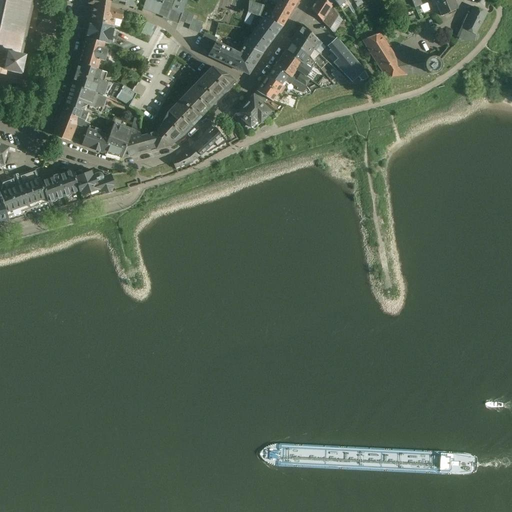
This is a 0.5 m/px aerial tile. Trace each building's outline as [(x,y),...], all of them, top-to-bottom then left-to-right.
[(0,0),(0,72),(3,73),(4,70),(20,74),(23,56),(20,55),(31,0),(0,0)] [(100,0),(88,0),(88,4),(92,5),(89,22),(113,26),(114,19),(122,20),(123,12),(109,8),(110,4),(110,2),(108,1),(100,0)] [(157,3),(149,0),(145,0),(143,9),(153,13),(157,3)] [(175,0),(163,0),(162,5),(158,15),(163,17),(162,18),(168,20),(175,0)] [(175,0),(168,20),(178,24),(179,21),(183,11),(187,0),(175,0)] [(279,0),(273,10),(268,20),(282,27),(288,17),(297,2),(291,0),(279,0)] [(337,15),(331,7),(330,6),(324,0),(317,0),(311,9),(322,21),(322,22),(329,28),(337,15)] [(333,0),(335,2),(337,5),(342,11),(348,7),(343,0),(333,0)] [(453,0),(432,0),(440,16),(457,9),(453,0)] [(486,12),(486,13),(487,14),(489,14),(491,13),(493,11),(493,9),(492,7),(494,5),(491,3),(492,2),(494,3),(495,0),(494,0),(490,0),(488,4),(491,5),(490,6),(492,8),(492,9),(492,10),(491,12),(490,13),(489,13),(487,13),(486,12)] [(249,2),(248,2),(248,12),(260,17),(264,7),(256,4),(249,2)] [(162,5),(157,3),(153,13),(158,15),(162,5)] [(374,36),(356,4),(355,4),(355,3),(348,7),(342,11),(362,41),(374,36)] [(473,7),(470,14),(468,13),(456,40),(459,41),(460,42),(470,40),(472,41),(473,41),(475,41),(476,41),(477,40),(478,39),(478,37),(478,36),(477,34),(476,34),(475,33),(481,23),(482,24),(483,21),(482,20),(486,13),(473,7)] [(194,15),(183,11),(179,21),(190,25),(192,19),(194,15)] [(416,13),(409,15),(411,23),(419,20),(416,13)] [(263,18),(243,46),(262,54),(282,27),(268,20),(263,18)] [(203,23),(192,19),(190,25),(188,29),(199,34),(203,23)] [(113,26),(89,22),(85,39),(104,43),(104,44),(109,45),(109,44),(110,44),(114,26),(113,26)] [(156,28),(146,23),(141,33),(146,35),(151,38),(156,28)] [(321,44),(302,25),(296,33),(313,49),(316,51),(321,44)] [(148,43),(147,46),(154,50),(164,30),(157,26),(156,28),(151,38),(148,43)] [(217,38),(204,33),(199,44),(211,50),(215,42),(217,38)] [(313,49),(296,33),(291,42),(305,52),(309,56),(313,49)] [(412,51),(393,54),(380,33),(374,36),(362,41),(385,78),(406,75),(426,72),(425,72),(424,71),(423,69),(423,67),(422,66),(422,65),(423,63),(423,62),(424,61),(425,59),(427,58),(426,54),(413,56),(412,51)] [(104,43),(85,39),(78,64),(97,70),(99,60),(103,61),(104,61),(107,51),(106,50),(102,49),(104,44),(104,43)] [(144,45),(136,41),(131,53),(148,61),(150,55),(141,52),(144,45)] [(364,70),(339,41),(329,51),(332,53),(332,54),(337,59),(333,63),(351,82),(352,83),(353,81),(357,77),(361,80),(361,81),(362,81),(364,80),(368,78),(364,70)] [(238,53),(215,42),(211,50),(208,56),(248,75),(262,54),(243,46),(238,53)] [(305,52),(291,42),(290,42),(284,52),(300,63),(295,70),(305,77),(315,63),(309,56),(305,52)] [(308,79),(300,73),(298,76),(293,73),(295,70),(300,63),(284,52),(273,67),(287,76),(290,78),(304,86),(308,79)] [(332,53),(327,58),(333,63),(337,59),(332,54),(332,53)] [(430,56),(428,57),(427,58),(425,59),(424,61),(423,62),(423,63),(422,65),(422,66),(423,67),(423,69),(424,71),(425,72),(426,72),(427,74),(430,75),(434,75),(437,73),(439,71),(440,69),(441,67),(441,65),(440,63),(440,61),(439,60),(437,58),(435,57),(434,57),(430,56)] [(368,58),(362,62),(365,67),(371,63),(368,58)] [(97,70),(78,64),(72,84),(89,91),(90,91),(102,96),(105,97),(106,95),(105,95),(111,85),(103,83),(106,73),(97,70)] [(155,132),(140,137),(139,133),(132,130),(121,159),(127,158),(169,146),(183,136),(235,82),(228,75),(212,67),(167,113),(159,130),(155,132)] [(273,67),(266,77),(281,86),(284,80),(298,88),(297,90),(301,93),(306,88),(304,86),(290,78),(287,76),(273,67)] [(340,75),(333,80),(336,85),(347,82),(340,75)] [(266,77),(256,92),(266,98),(271,101),(282,86),(281,86),(266,77)] [(348,83),(347,82),(336,85),(333,85),(321,88),(314,90),(311,94),(312,95),(315,90),(327,88),(331,90),(335,86),(348,83)] [(122,87),(113,84),(112,83),(111,85),(105,95),(106,95),(105,97),(106,98),(115,102),(116,99),(115,98),(122,87)] [(89,91),(72,84),(65,105),(77,109),(77,110),(82,112),(87,113),(89,109),(100,114),(106,98),(105,97),(102,96),(90,91),(89,91)] [(132,91),(123,86),(122,87),(115,98),(116,99),(129,106),(129,107),(136,94),(132,92),(132,91)] [(311,93),(310,92),(309,93),(298,98),(294,109),(283,105),(278,113),(274,117),(268,123),(243,139),(241,139),(241,140),(238,141),(232,144),(233,146),(243,140),(257,131),(266,125),(271,122),(276,118),(280,113),(283,107),(295,111),(299,99),(309,95),(310,93),(311,93)] [(266,98),(256,92),(252,96),(261,104),(266,98)] [(252,96),(235,114),(249,127),(256,120),(259,123),(270,112),(261,104),(252,96)] [(82,112),(77,110),(77,109),(65,105),(62,112),(79,119),(82,112)] [(79,119),(62,112),(58,123),(52,136),(69,142),(76,125),(81,127),(84,122),(84,121),(79,119)] [(93,115),(88,112),(87,113),(84,121),(84,122),(89,124),(93,115)] [(141,116),(136,112),(131,129),(132,130),(139,133),(141,116)] [(89,124),(84,122),(81,127),(79,133),(85,135),(87,129),(89,124)] [(131,129),(114,123),(102,154),(121,159),(132,130),(131,129)] [(215,128),(210,133),(192,149),(198,156),(209,147),(210,149),(213,147),(212,145),(221,137),(215,128)] [(87,129),(85,135),(81,146),(102,154),(108,137),(87,129)] [(237,139),(239,138),(237,134),(234,136),(236,139),(227,144),(229,147),(198,164),(187,168),(176,173),(161,178),(161,179),(169,176),(187,170),(196,166),(231,147),(229,144),(231,142),(237,139)] [(192,149),(186,154),(176,160),(172,162),(174,168),(192,161),(198,156),(192,149)] [(35,170),(18,176),(1,182),(0,186),(0,198),(1,201),(7,217),(47,203),(40,182),(39,179),(38,179),(35,170)] [(72,171),(59,175),(58,175),(53,177),(40,182),(47,203),(78,192),(79,192),(74,177),(72,171)] [(98,173),(93,175),(92,171),(74,177),(79,192),(78,192),(80,196),(97,190),(98,194),(103,192),(104,194),(110,192),(110,191),(109,190),(114,188),(110,175),(102,178),(102,176),(101,175),(100,174),(99,174),(98,173)] [(157,180),(156,179),(155,180),(141,184),(140,184),(137,185),(130,187),(131,188),(157,180)] [(130,184),(136,182),(136,181),(135,181),(135,182),(126,184),(127,188),(116,191),(112,192),(111,192),(111,193),(128,188),(127,185),(130,184)] [(59,206),(58,206),(58,208),(107,194),(107,193),(104,194),(59,206)] [(54,209),(54,208),(53,208),(33,214),(33,216),(34,215),(34,214),(54,209)]
